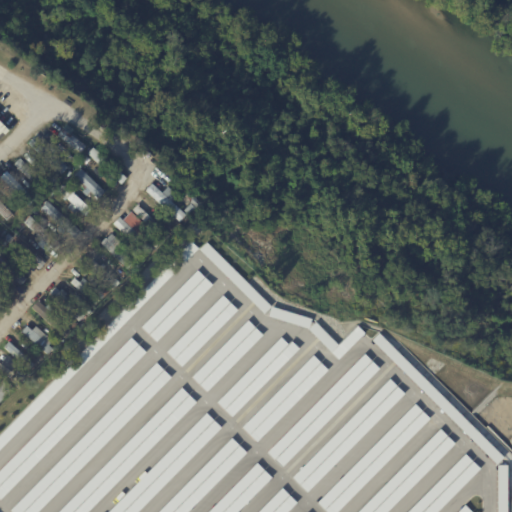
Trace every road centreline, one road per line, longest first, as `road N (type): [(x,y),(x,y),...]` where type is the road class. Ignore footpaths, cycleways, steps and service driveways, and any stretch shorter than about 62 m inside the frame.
road 1 (residential): [(148,172),(0,341)]
road 2 (residential): [(148,172),(0,64)]
